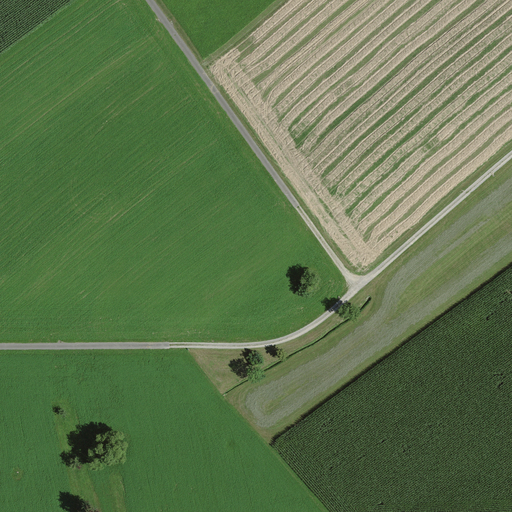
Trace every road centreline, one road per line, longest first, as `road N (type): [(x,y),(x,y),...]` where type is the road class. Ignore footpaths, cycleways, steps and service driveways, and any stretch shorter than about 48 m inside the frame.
road 1 (track): [(152,0),(356,286),(311,326),(277,342),(0,346)]
road 2 (track): [(356,286),(511,154)]
